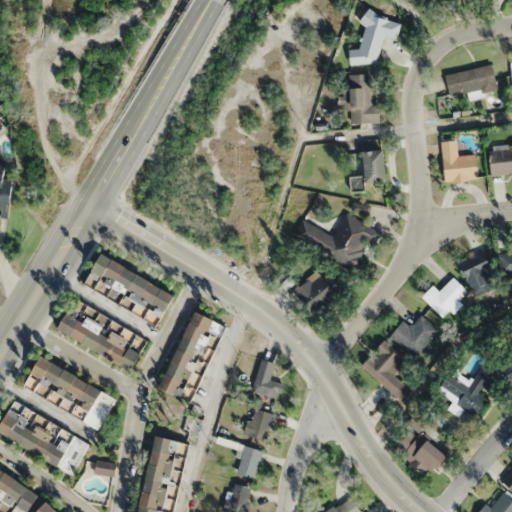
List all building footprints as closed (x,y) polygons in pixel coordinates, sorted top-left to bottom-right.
[(402,20),(364,12),(362,24),(365,25),(360,50),(350,48),(348,60),(377,67),(384,35),(398,38),(402,20)] [(492,63),(445,75),(451,99),(498,88),(492,63)] [(371,73),(347,74),(348,90),(341,90),(342,110),(350,110),(350,123),(380,122),(379,103),(372,103),(371,73)] [(0,130),(9,123),(0,112),(0,130)] [(445,181),(479,178),(476,154),(458,155),(456,138),(441,140),(445,181)] [(511,174),(511,145),(490,146),(492,175),(511,174)] [(386,149),(365,149),(365,182),(386,182),(386,149)] [(11,178),(4,178),(5,163),(0,163),(0,195),(0,217),(10,217),(11,178)] [(292,235),(354,271),(370,243),(374,245),(381,232),(346,212),(332,235),(302,218),(292,235)] [(468,287),(495,278),(485,251),(459,260),(468,287)] [(511,252),(499,254),(501,274),(511,272),(511,252)] [(175,294),(101,253),(91,271),(164,313),(175,294)] [(292,290),(312,314),(341,291),(320,267),(292,290)] [(439,290),(433,284),(421,296),(442,317),(467,291),(452,276),(439,290)] [(133,368),(146,341),(70,304),(57,331),(133,368)] [(194,310),(159,388),(190,402),(219,337),(220,337),(226,325),(194,310)] [(438,329),(420,314),(410,326),(403,320),(389,336),(414,357),(438,329)] [(362,365),(400,400),(410,389),(393,374),(406,360),(385,340),(362,365)] [(27,381),(84,408),(79,418),(100,428),(116,395),(39,358),(27,381)] [(279,398),(283,383),(271,379),(275,362),(261,358),(252,390),(279,398)] [(511,358),(502,363),(511,382),(511,358)] [(475,416),(487,401),(480,395),(500,368),(487,359),(468,385),(450,372),(437,389),(458,405),(454,410),(459,413),(463,407),(475,416)] [(274,414),(254,406),(244,432),(265,440),(274,414)] [(88,443),(70,434),(67,439),(9,410),(0,427),(0,436),(74,473),(88,443)] [(414,427),(399,444),(407,451),(403,455),(419,470),(425,464),(434,472),(448,457),(414,427)] [(189,442),(154,435),(138,511),(165,511),(166,510),(175,511),(189,442)] [(263,450),(242,444),(234,471),(254,478),(263,450)] [(97,465),(96,473),(114,474),(114,466),(97,465)] [(0,498),(23,511),(28,511),(39,493),(0,469),(0,498)] [(511,469),(502,480),(511,490),(511,469)] [(246,511),(253,487),(231,481),(224,511),(229,511),(246,511)] [(511,511),(511,498),(502,491),(490,508),(485,504),(478,511),(511,511)] [(326,511),(361,511),(350,495),(326,511)] [(57,511),(47,501),(36,511),(57,511)]
